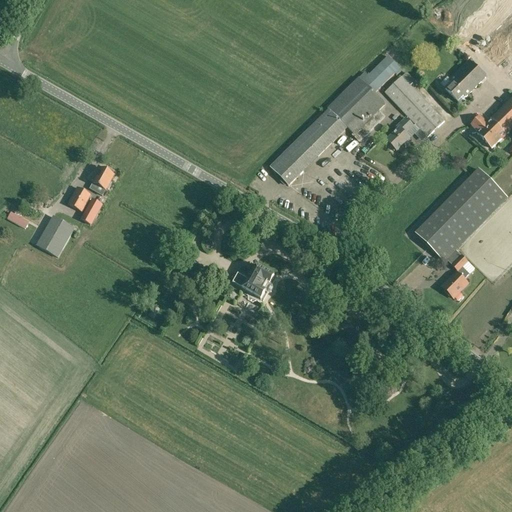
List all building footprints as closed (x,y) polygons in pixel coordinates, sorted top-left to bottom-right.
[(470,38),(507,4),(502,0),(468,0),(450,17),(470,38)] [(511,3),(481,34),(511,65),(511,3)] [(359,79),(374,94),(375,93),(399,69),(388,58),(369,76),(366,73),(359,79)] [(445,90),(458,103),(459,104),(485,78),(470,62),(451,81),(452,82),(445,90)] [(379,112),(385,106),(374,94),(359,79),(359,78),(327,109),(329,110),(348,130),(360,142),(384,117),(379,112)] [(444,122),(401,78),(385,94),(428,138),(444,122)] [(492,137),(485,144),(491,150),(506,136),(511,130),(511,100),(491,122),(497,128),(494,132),(489,127),(486,128),(485,127),(484,129),(492,137)] [(287,186),(289,188),(348,130),(329,110),(270,168),(276,175),(275,176),(285,187),(287,186)] [(485,144),(492,137),(484,129),(485,127),(486,128),(489,127),(494,132),(497,128),(491,122),(487,125),(480,117),(471,126),(479,133),(477,135),(485,144)] [(386,142),(391,147),(390,148),(394,152),(395,151),(396,152),(404,146),(406,148),(411,142),(409,140),(410,140),(405,135),(414,127),(406,119),(397,127),(399,130),(386,142)] [(102,196),(106,190),(109,191),(112,184),(110,183),(114,175),(114,173),(110,171),(108,172),(102,168),(90,189),(102,196)] [(444,264),(508,199),(479,170),(415,235),(444,264)] [(67,205),(81,213),(82,214),(92,197),(77,189),(67,205)] [(92,200),(89,205),(80,221),(91,226),(100,211),(103,205),(92,200)] [(36,247),(58,259),(76,229),(53,216),(36,247)] [(474,271),(467,264),(461,258),(452,268),(458,273),(442,289),(453,300),(468,286),(464,282),(474,271)] [(178,276),(198,289),(208,274),(202,270),(203,269),(196,264),(195,265),(188,261),(178,276)] [(271,293),(273,289),(272,286),(269,285),(274,277),(255,266),(247,280),(239,276),(234,285),(261,300),(265,293),(268,294),(271,293)] [(154,319),(159,310),(154,307),(148,316),(154,319)]
